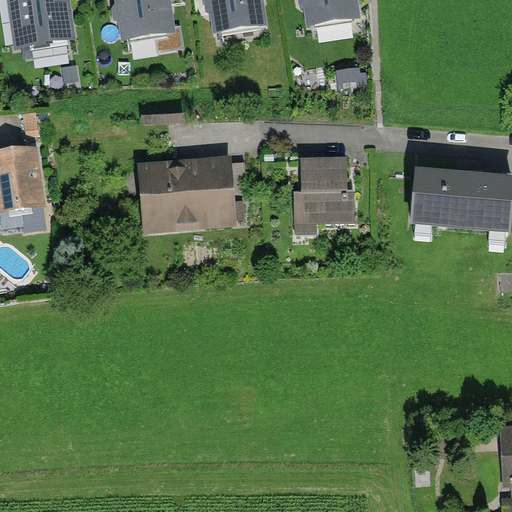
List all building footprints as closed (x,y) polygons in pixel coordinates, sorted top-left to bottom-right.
[(64,0),(20,0),(23,14),(20,15),(16,20),(17,27),(22,31),(24,30),(27,47),(31,46),(34,60),(69,54),(66,40),(71,40),(68,21),(71,18),(70,12),(66,10),(64,0)] [(165,0),(121,0),(122,8),(119,8),(115,13),(116,21),(122,24),(124,24),(127,40),(155,36),(158,55),(184,51),(181,30),(171,32),(168,15),(171,12),(170,5),(166,3),(165,0)] [(194,0),(197,17),(211,15),(213,16),(215,16),(217,32),(261,25),(258,6),(261,3),(260,0),(194,0)] [(301,0),(302,5),(308,9),(310,9),(313,25),(357,18),(353,0),(301,0)] [(34,155),(0,160),(0,212),(3,231),(24,228),(21,210),(42,207),(34,155)] [(302,195),(294,195),(295,238),(318,238),(318,225),(354,225),(354,198),(348,198),(348,162),(302,163),(302,195)] [(203,168),(143,173),(146,206),(163,205),(165,230),(243,223),(241,202),(249,202),(246,169),(204,173),(203,168)] [(511,214),(511,190),(418,181),(414,224),(510,234),(511,214)]
